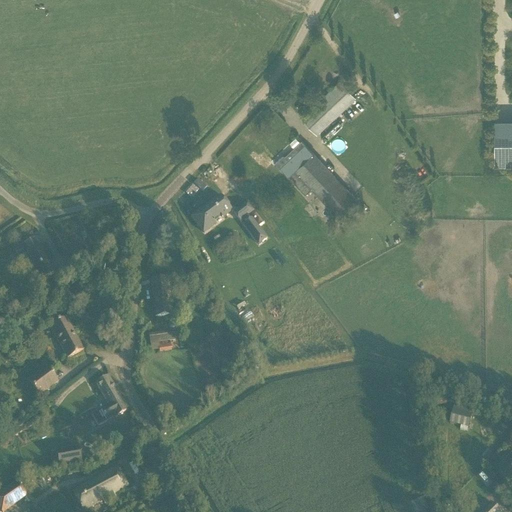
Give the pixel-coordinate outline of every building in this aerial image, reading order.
[(318,93),(309,99),(319,112),(348,91),(340,81),(335,85),(333,82),(326,87),(325,85),(317,91),(318,93)] [(345,122),(324,141),(403,227),(411,220),(414,223),(427,211),(345,122)] [(305,144),(280,168),(305,194),(330,171),(305,144)] [(249,160),(228,176),(240,191),(250,184),(253,189),(260,183),(267,192),(271,189),(282,204),(294,196),(278,175),(267,183),(265,180),(265,179),(258,170),(257,171),(249,160)] [(208,205),(192,218),(198,226),(204,233),(216,224),(214,221),(220,217),(221,216),(222,217),(226,215),(227,216),(233,212),(222,196),(219,198),(209,206),(208,205)] [(234,213),(234,214),(241,222),(242,221),(243,222),(244,224),(245,224),(243,225),(246,228),(254,239),(259,245),(262,243),(267,239),(266,237),(259,228),(264,224),(255,211),(248,217),(243,210),(238,214),(236,212),(235,213),(234,213)] [(21,248),(15,251),(18,256),(26,272),(30,270),(34,276),(36,275),(40,283),(55,275),(47,261),(39,246),(35,240),(27,245),(21,247),(21,248)] [(85,246),(68,256),(74,267),(91,258),(85,246)] [(167,279),(161,279),(151,280),(155,318),(170,317),(167,279)] [(66,319),(57,323),(50,327),(67,360),(83,351),(66,319)] [(150,345),(174,341),(173,334),(149,337),(150,345)] [(171,351),(170,342),(158,344),(159,353),(171,351)] [(27,382),(38,397),(57,382),(46,368),(27,382)] [(120,398),(108,377),(95,384),(108,405),(108,406),(120,398)] [(128,411),(120,398),(108,406),(108,405),(91,415),(97,427),(107,422),(114,417),(115,418),(128,411)] [(471,419),(474,410),(454,405),(452,414),(471,419)] [(7,432),(11,439),(23,434),(20,426),(7,432)] [(78,448),(56,452),(59,467),(81,463),(78,448)] [(511,484),(511,453),(494,470),(510,486),(511,484)] [(453,462),(444,464),(447,482),(455,481),(453,462)] [(117,468),(108,473),(72,493),(82,511),(102,501),(104,505),(108,503),(108,502),(114,499),(111,494),(127,486),(117,468)] [(157,481),(157,471),(157,468),(144,468),(144,481),(157,481)] [(0,511),(5,511),(27,497),(16,481),(0,492),(0,511)] [(427,508),(423,498),(412,503),(416,511),(424,511),(424,510),(427,508)] [(499,511),(496,508),(489,501),(478,511),(499,511)]
